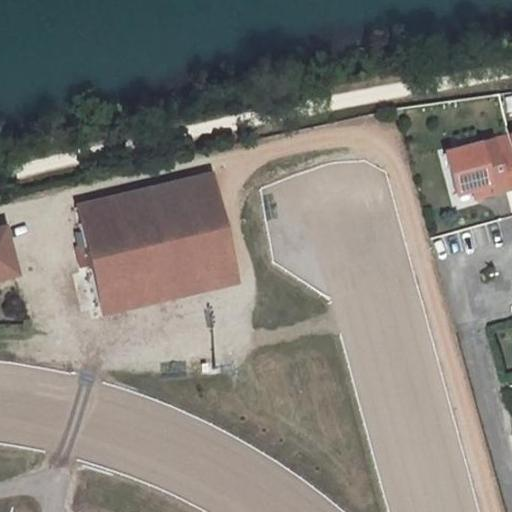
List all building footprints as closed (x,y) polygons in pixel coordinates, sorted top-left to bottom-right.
[(496,158),(506,192),(511,190),(511,136),(507,139),(511,154),(496,158)] [(507,139),(439,157),(451,200),(471,194),(479,191),(481,199),(506,192),(496,158),(511,154),(507,139)] [(88,228),(80,230),(98,308),(235,276),(212,181),(85,212),(88,228)] [(481,199),(479,191),(471,194),(473,202),(481,199)] [(88,228),(85,212),(76,213),(80,230),(88,228)] [(0,279),(15,275),(2,229),(0,229),(0,279)]
